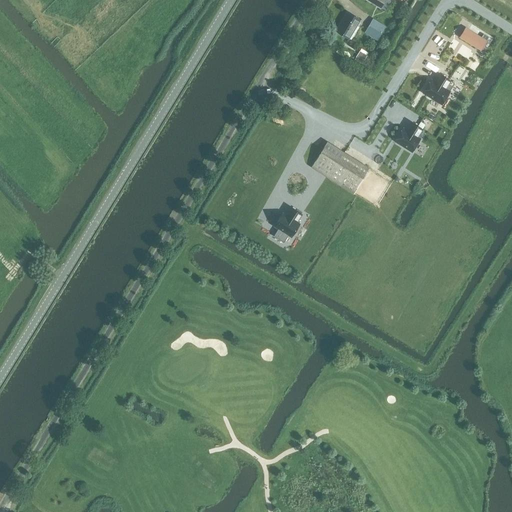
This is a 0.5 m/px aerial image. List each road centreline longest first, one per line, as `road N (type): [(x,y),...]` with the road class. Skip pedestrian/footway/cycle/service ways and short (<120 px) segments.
road 1 (residential): [(311,0),(0,509)]
road 2 (track): [(511,242),(434,366),(422,372),(177,225)]
road 3 (tertiary): [(0,375),(228,0)]
